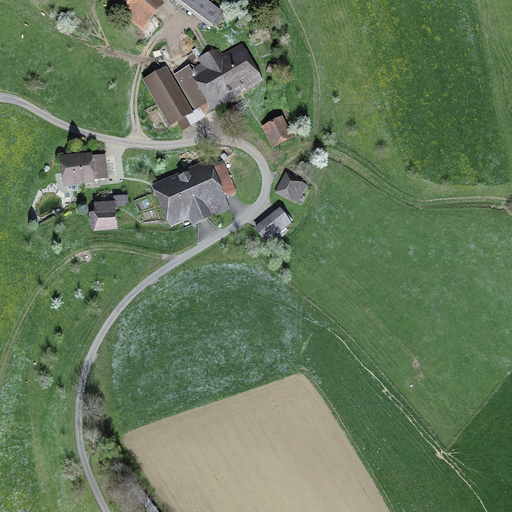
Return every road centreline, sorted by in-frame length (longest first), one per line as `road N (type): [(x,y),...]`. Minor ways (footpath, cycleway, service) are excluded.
road 1 (residential): [(106,511),(80,437),(84,373),(99,341),(143,285),(258,210),(266,175),(249,149),(227,141),(120,145),(0,99)]
road 2 (track): [(266,179),(315,149),(406,202),(511,201)]
road 3 (track): [(178,260),(93,247),(69,253),(17,322),(0,376)]
road 4 (track): [(133,146),(131,105),(142,57),(158,31),(185,17)]
